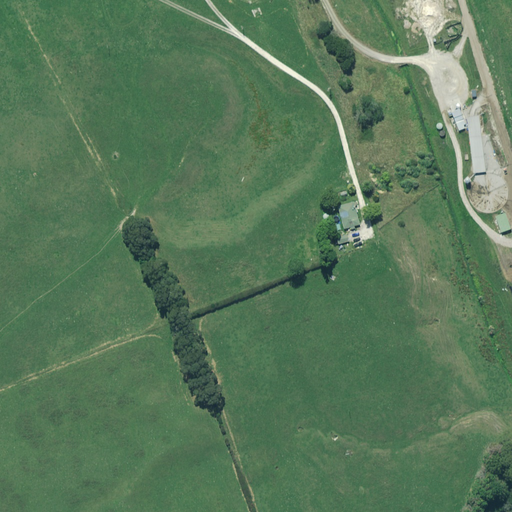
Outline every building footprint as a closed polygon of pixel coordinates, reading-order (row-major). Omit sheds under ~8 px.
[(263,6),(253,9),(256,16),(266,13),(263,6)] [(450,117),(455,115),(461,131),(469,128),(464,116),(463,116),(460,109),(454,112),(449,114),(450,117)] [(485,152),(481,116),(469,117),(476,173),(488,172),(486,160),(484,160),(483,152),(485,152)] [(443,122),(437,125),(439,131),(445,128),(443,122)] [(357,229),(356,226),(362,224),(356,202),(340,207),(346,229),(351,228),(352,230),(357,229)] [(511,225),(510,226),(504,210),(502,211),(503,214),(497,216),(500,224),(498,225),(499,230),(502,229),(503,232),(511,229),(511,225)] [(351,241),(349,235),(339,238),(340,244),(351,241)] [(369,246),(367,239),(353,243),(355,250),(369,246)]
